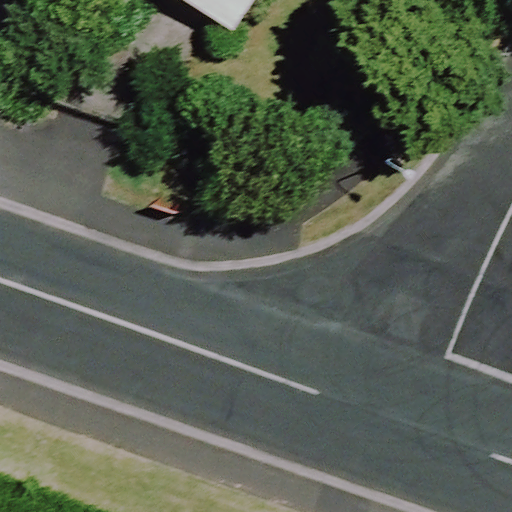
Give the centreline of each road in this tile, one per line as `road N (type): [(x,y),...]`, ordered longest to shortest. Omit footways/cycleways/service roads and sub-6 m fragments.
road 1 (residential): [(425,431),(0,286)]
road 2 (residential): [(425,431),(449,353),(511,219)]
